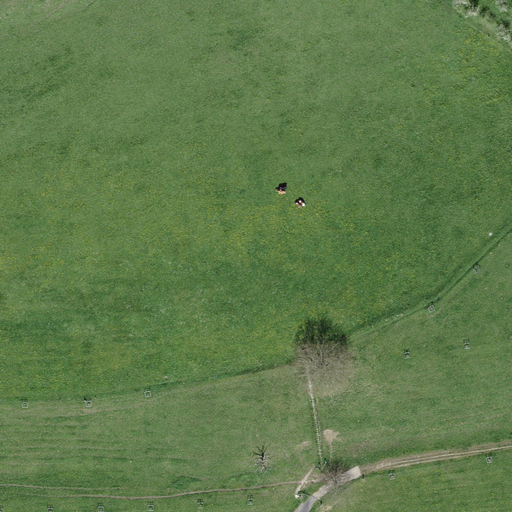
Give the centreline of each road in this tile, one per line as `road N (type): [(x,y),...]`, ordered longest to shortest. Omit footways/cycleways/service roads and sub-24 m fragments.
road 1 (track): [(0,394),(81,396),(305,356)]
road 2 (track): [(305,356),(436,295),(511,223)]
road 3 (track): [(511,444),(358,470),(307,503)]
